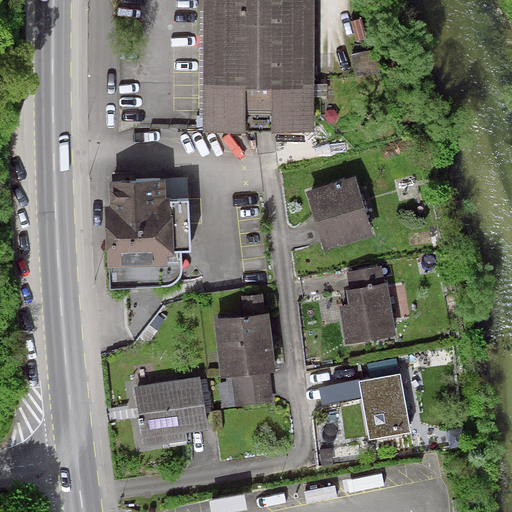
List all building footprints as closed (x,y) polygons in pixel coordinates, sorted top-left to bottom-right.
[(319,0),(208,0),(208,134),(318,134),(319,0)] [(181,176),(113,179),(117,284),(185,282),(181,176)] [(358,179),(312,193),(328,243),(374,229),(358,179)] [(386,264),(351,270),(357,303),(340,306),(346,342),(397,334),(386,264)] [(274,315),(219,321),(225,375),(234,374),(238,405),(269,402),(266,373),(280,371),(274,315)] [(408,373),(364,380),(374,439),(418,432),(408,373)] [(200,377),(134,386),(143,450),(188,443),(186,432),(208,429),(200,377)] [(385,486),(382,473),(348,480),(350,492),(385,486)] [(245,496),(210,502),(210,511),(234,511),(247,510),(245,496)]
